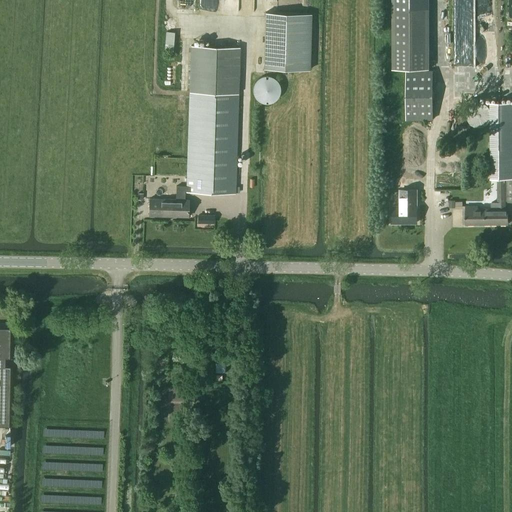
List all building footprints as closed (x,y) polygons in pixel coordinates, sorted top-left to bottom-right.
[(392,7),(392,50),(429,50),(429,7),(392,7)] [(265,13),(264,68),(310,69),(312,14),(265,13)] [(150,198),(149,215),(161,215),(188,216),(188,199),(184,199),(185,191),(234,193),(240,47),(191,45),(186,186),(176,186),(176,199),(162,198),(150,198)] [(392,50),(392,69),(429,69),(429,50),(392,50)] [(406,118),(433,118),(433,70),(406,70),(406,118)] [(478,205),(466,205),(466,224),(484,223),(507,223),(507,207),(506,207),(506,200),(508,200),(508,201),(511,201),(511,101),(492,101),(492,176),(497,176),(497,196),(497,202),(491,202),(491,207),(484,207),(478,207),(478,205)] [(399,206),(392,206),(392,222),(416,222),(416,206),(416,188),(399,188),(399,206)] [(198,214),(198,223),(214,223),(214,215),(198,214)] [(0,426),(11,427),(12,365),(7,365),(7,356),(10,356),(10,327),(0,326),(0,426)]
